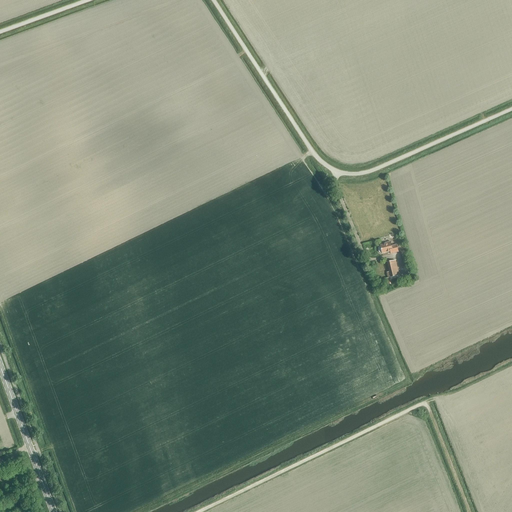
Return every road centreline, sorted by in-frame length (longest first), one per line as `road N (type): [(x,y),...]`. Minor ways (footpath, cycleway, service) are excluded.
road 1 (unclassified): [(211,0),(319,160),(336,172),(372,170),(511,109)]
road 2 (track): [(198,511),(419,404),(428,407),(468,511)]
road 3 (secondary): [(52,511),(0,366)]
